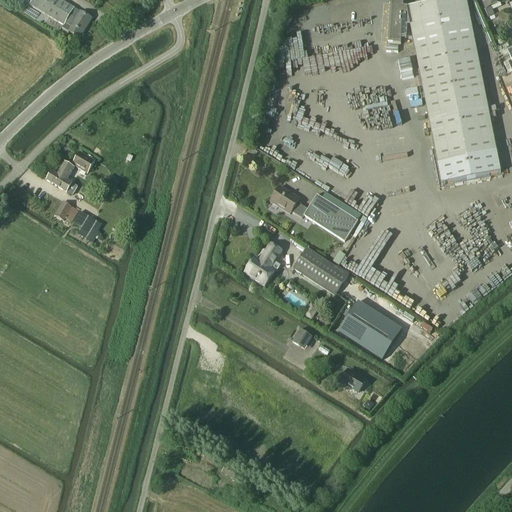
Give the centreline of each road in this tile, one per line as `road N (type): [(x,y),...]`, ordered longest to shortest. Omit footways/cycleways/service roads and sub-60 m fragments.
road 1 (unclassified): [(138,511),(265,0)]
road 2 (tertiary): [(0,142),(76,73),(199,0)]
road 3 (track): [(344,511),(412,429),(511,332)]
